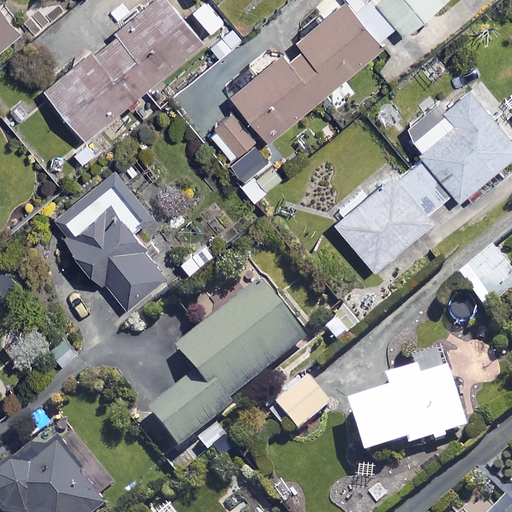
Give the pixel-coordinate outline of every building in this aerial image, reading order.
[(0,0),(0,44),(22,26),(0,0)] [(212,55),(168,0),(147,0),(43,83),(82,133),(173,61),(185,77),(212,55)] [(436,0),(368,0),(366,2),(364,0),(336,0),(296,33),(301,38),(282,54),(278,49),(228,90),(266,136),(380,41),(376,36),(395,21),(402,29),(436,0)] [(511,148),(511,139),(467,86),(408,135),(457,194),(511,148)] [(371,264),(430,216),(425,209),(443,194),(409,151),(331,214),(371,264)] [(134,234),(158,215),(112,157),(48,208),(64,229),(59,233),(98,281),(103,277),(128,308),(168,276),(134,234)] [(281,175),(269,160),(240,182),(252,198),(281,175)] [(511,286),(511,270),(493,246),(462,271),(489,305),(511,286)] [(304,337),(255,277),(173,345),(194,371),(147,410),(178,447),(228,406),(225,402),(304,337)] [(372,304),(355,291),(324,329),(341,343),(372,304)] [(404,438),(407,444),(429,437),(431,443),(446,438),(444,432),(464,426),(444,366),(418,374),(415,365),(384,375),(388,387),(344,401),(360,452),(404,438)] [(328,403),(304,374),(272,400),(297,429),(328,403)] [(100,511),(105,509),(54,441),(27,461),(4,459),(0,462),(0,511),(100,511)] [(175,511),(168,503),(156,511),(175,511)] [(511,511),(511,503),(503,511),(511,511)]
